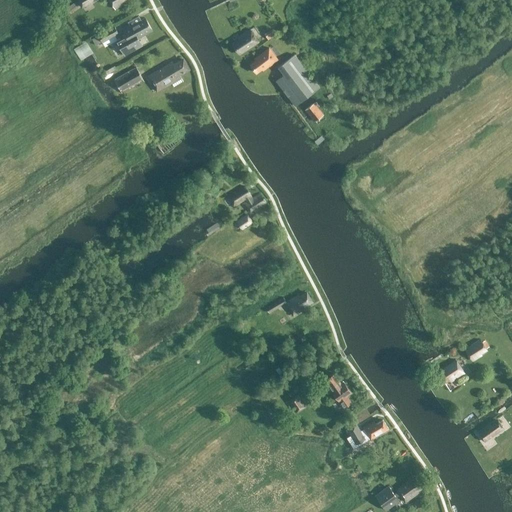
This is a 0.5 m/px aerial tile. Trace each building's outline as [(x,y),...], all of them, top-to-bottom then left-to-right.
[(68,14),(80,5),(82,9),(95,0),(76,0),(77,1),(65,10),(68,14)] [(128,2),(127,0),(109,0),(116,10),(128,2)] [(152,30),(145,18),(141,21),(138,16),(128,22),(130,25),(122,29),(126,36),(117,42),(124,55),(142,46),(137,38),(152,30)] [(102,43),(118,33),(114,26),(97,35),(98,36),(92,39),(96,45),(102,42),(102,43)] [(264,34),(268,40),(275,35),(271,30),(264,34)] [(232,44),(239,54),(258,41),(252,31),(232,44)] [(269,47),(254,59),(255,60),(249,65),(257,75),(262,70),(263,71),(278,60),(269,47)] [(284,76),(276,81),(294,106),(319,88),(295,55),(279,68),(284,76)] [(174,63),(150,77),(158,91),(181,78),(179,75),(189,69),(183,59),(175,64),(174,63)] [(115,80),(122,93),(144,81),(136,68),(115,80)] [(314,104),(306,110),(314,121),(322,115),(314,104)] [(173,132),(156,145),(164,155),(180,141),(173,132)] [(321,136),(314,142),(317,145),(324,139),(321,136)] [(265,202),(260,195),(260,194),(253,199),(251,196),(252,195),(246,186),(228,198),(234,207),(245,199),(248,202),(245,204),(250,212),(265,202)] [(246,216),(237,221),(242,229),(251,224),(246,216)] [(284,298),(267,309),(270,314),(288,304),(295,315),(304,310),(303,307),(312,302),(307,293),(300,297),(299,295),(287,302),(284,298)] [(480,339),(465,349),(472,362),(482,356),(482,355),(487,351),(480,339)] [(435,375),(442,386),(454,377),(456,379),(464,373),(456,361),(435,375)] [(303,389),(315,381),(309,372),(297,381),(303,389)] [(334,373),(321,382),(329,394),(331,392),(344,409),(344,408),(351,403),(346,396),(349,394),(350,394),(351,393),(344,383),(342,384),(334,373)] [(288,396),(290,399),(297,395),(294,391),(288,396)] [(298,395),(297,395),(290,399),(288,401),(296,414),(306,407),(298,395)] [(497,419),(477,433),(484,443),(504,429),(497,419)] [(347,439),(352,447),(363,439),(369,436),(371,440),(388,429),(382,420),(376,425),(374,422),(364,429),(365,429),(359,433),(359,432),(347,439)] [(397,498),(400,496),(406,503),(416,496),(415,494),(422,489),(414,479),(397,491),(398,492),(394,495),(388,486),(374,496),(385,511),(399,502),(397,498)]
